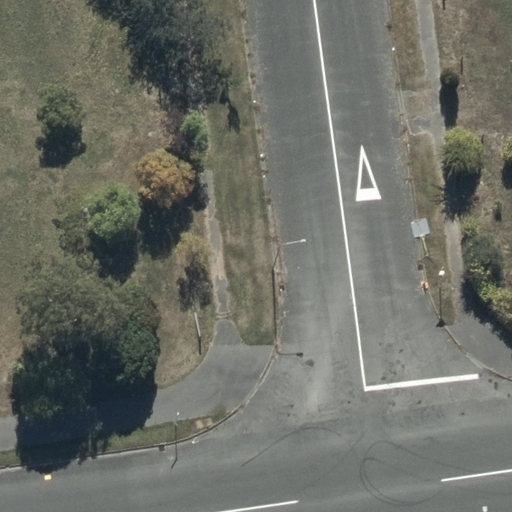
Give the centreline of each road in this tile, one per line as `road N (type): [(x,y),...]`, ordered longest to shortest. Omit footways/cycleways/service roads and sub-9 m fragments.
road 1 (unclassified): [(380,490),(319,0)]
road 2 (tertiary): [(227,511),(380,490)]
road 3 (tertiary): [(380,490),(511,471)]
